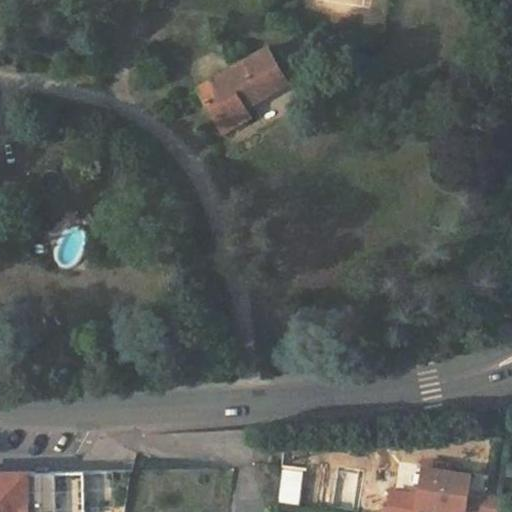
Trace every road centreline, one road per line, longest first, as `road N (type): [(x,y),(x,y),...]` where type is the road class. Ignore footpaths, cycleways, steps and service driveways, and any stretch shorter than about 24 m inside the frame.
road 1 (tertiary): [(511,360),(381,392),(176,412),(0,411)]
road 2 (unknown): [(0,63),(81,80),(125,111),(184,177),(198,214),(230,406)]
